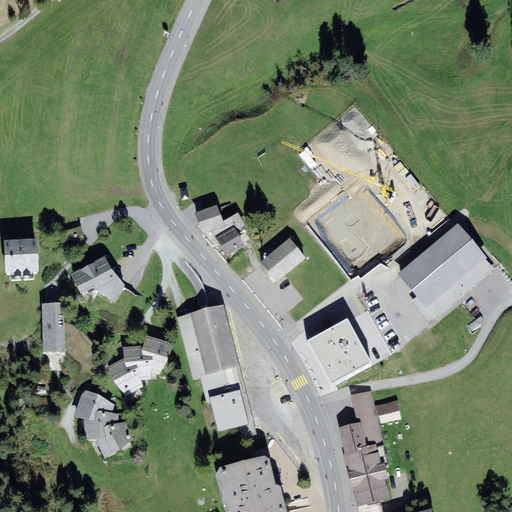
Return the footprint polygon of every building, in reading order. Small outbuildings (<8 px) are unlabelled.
[(225,230),(223,225),(217,210),(194,219),(202,239),(211,236),(225,230)] [(238,216),(223,225),(225,230),(211,236),(215,241),(234,231),(236,235),(245,230),(238,216)] [(495,274),(458,229),(425,255),(463,301),(495,274)] [(234,231),(215,241),(227,262),(245,252),(236,235),(234,231)] [(306,263),(289,242),(259,266),(276,287),(306,263)] [(38,245),(4,247),(6,280),(14,279),(21,279),(23,279),(31,278),(40,278),(38,245)] [(463,301),(425,255),(397,278),(435,324),(463,301)] [(81,294),(94,287),(117,275),(105,256),(71,274),(81,294)] [(117,275),(94,287),(114,303),(118,297),(125,285),(117,275)] [(65,353),(64,303),(43,303),(43,353),(65,353)] [(231,338),(224,305),(178,316),(193,378),(193,380),(200,378),(200,376),(239,366),(231,338)] [(310,339),(306,340),(311,348),(315,356),(331,384),(338,381),(372,362),(347,318),(310,339)] [(169,342),(147,335),(143,345),(142,349),(143,354),(153,357),(151,372),(159,375),(169,359),(173,345),(169,342)] [(142,349),(143,345),(123,347),(124,358),(125,363),(128,368),(137,365),(142,380),(149,380),(151,372),(153,357),(143,354),(142,349)] [(125,363),(124,358),(106,368),(113,381),(125,396),(143,387),(142,380),(137,365),(128,368),(125,363)] [(211,402),(214,414),(245,406),(243,400),(240,388),(245,387),(240,366),(239,366),(200,376),(200,378),(207,403),(211,402)] [(100,411),(112,413),(115,404),(97,393),(86,391),(82,396),(73,417),(84,421),(95,420),(96,411),(100,411)] [(372,391),(351,396),(357,423),(361,423),(366,446),(375,444),(376,447),(384,445),(379,425),(375,405),(372,391)] [(398,400),(375,405),(379,425),(402,419),(398,400)] [(249,423),(245,406),(214,414),(218,432),(241,426),(244,438),(257,435),(254,422),(249,423)] [(109,424),(119,423),(118,414),(112,413),(100,411),(96,411),(95,420),(84,421),(86,440),(96,439),(106,436),(104,427),(109,424)] [(109,424),(104,427),(106,436),(96,439),(105,459),(134,440),(125,422),(119,423),(109,424)] [(366,446),(361,423),(357,423),(339,427),(345,454),(376,447),(375,444),(366,446)] [(347,469),(380,462),(384,461),(387,460),(384,445),(376,447),(345,454),(343,454),(346,467),(347,469)] [(220,467),(216,475),(222,506),(226,504),(227,511),(286,511),(280,486),(275,484),(269,459),(266,455),(220,467)] [(380,462),(347,469),(349,476),(349,480),(351,487),(385,479),(389,478),(384,461),(380,462)] [(385,479),(351,487),(353,494),(356,507),(390,499),(385,479)]
